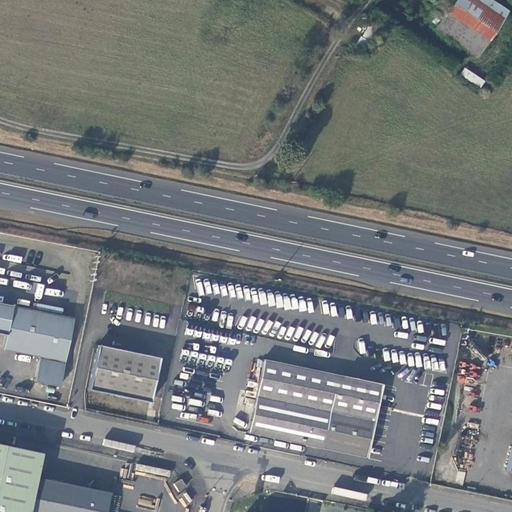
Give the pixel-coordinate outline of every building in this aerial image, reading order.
[(505,19),(476,0),(447,0),(434,20),(441,25),(438,31),(479,59),(505,19)] [(360,23),(354,31),(365,36),(369,29),(366,27),(360,23)] [(353,52),(365,36),(354,31),(343,45),(353,52)] [(460,75),(481,88),(486,80),(465,68),(460,75)] [(34,381),(60,386),(74,318),(0,302),(0,332),(5,334),(3,348),(40,356),(34,381)] [(160,358),(97,345),(88,390),(150,403),(160,358)] [(263,360),(246,434),(368,459),(384,385),(263,360)] [(0,511),(106,511),(110,494),(100,492),(101,488),(95,482),(90,486),(89,490),(35,479),(40,454),(0,446),(0,511)] [(178,492),(187,487),(182,480),(174,485),(178,492)] [(179,499),(184,506),(191,501),(186,494),(179,499)]
